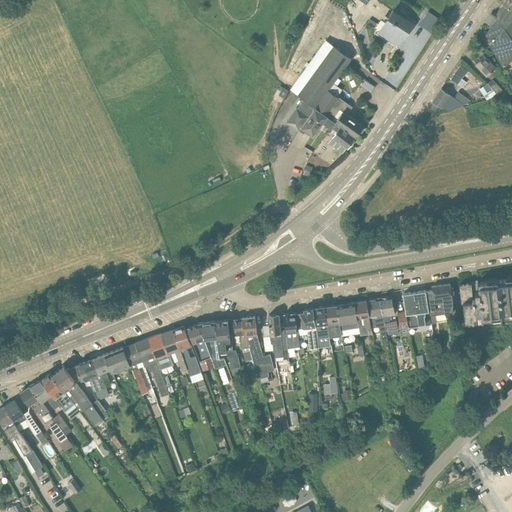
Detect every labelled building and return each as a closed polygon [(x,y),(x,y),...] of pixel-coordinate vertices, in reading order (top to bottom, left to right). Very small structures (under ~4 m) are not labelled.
[(511,0),(505,0),(503,3),(495,16),(497,20),(498,20),(511,40),(511,0)] [(429,9),(421,23),(431,29),(439,15),(429,9)] [(413,24),(408,20),(393,10),(378,32),(399,45),(413,24)] [(511,57),(511,40),(498,20),(497,20),(485,35),(492,42),(489,46),(503,68),(511,57)] [(364,129),(363,125),(346,114),(352,105),(337,95),(342,89),(334,83),(351,58),(333,45),(297,95),(303,99),(315,108),(327,116),(335,122),(336,122),(356,135),(358,133),(358,132),(362,132),(364,129)] [(475,63),(487,76),(496,67),(484,55),(475,63)] [(462,79),(468,71),(461,66),(455,73),(454,73),(450,80),(458,84),(461,78),(462,79)] [(493,80),(488,83),(496,94),(497,96),(503,90),(493,80)] [(496,94),(488,83),(479,89),(487,100),(496,94)] [(432,102),(434,103),(439,107),(441,109),(442,107),(449,112),(464,105),(471,101),(459,92),(455,97),(441,88),(432,102)] [(299,131),(301,128),(315,108),(303,99),(297,108),(286,122),(299,131)] [(434,114),(439,107),(434,103),(429,110),(434,114)] [(315,108),(301,128),(313,136),(322,123),(327,116),(315,108)] [(327,116),(322,123),(331,129),(333,127),(336,122),(335,122),(327,116)] [(352,141),(356,135),(336,122),(333,127),(337,130),(333,136),(347,147),(349,145),(351,146),(353,143),(352,141)] [(306,167),(303,175),(310,178),(313,169),(306,167)] [(463,302),(465,319),(468,319),(468,318),(476,317),(476,318),(477,318),(476,312),(481,312),(481,316),(511,312),(511,276),(507,277),(507,279),(497,280),(497,278),(479,280),(480,282),(477,282),(478,283),(471,284),(471,283),(470,281),(462,282),(462,284),(459,284),(461,302),(463,302)] [(425,290),(428,311),(429,316),(452,312),(452,295),(450,284),(432,286),(432,289),(426,290),(425,290)] [(425,290),(414,292),(419,325),(425,324),(424,314),(425,314),(424,311),(428,311),(425,290)] [(419,325),(414,292),(403,294),(405,312),(408,327),(419,325)] [(388,315),(394,314),(391,296),(379,298),(387,336),(398,334),(396,321),(389,322),(388,315)] [(388,342),(387,336),(379,298),(366,300),(371,327),(379,326),(382,342),(388,342)] [(371,327),(366,300),(354,302),(356,319),(357,324),(357,327),(359,327),(360,336),(369,335),(368,327),(371,327)] [(338,321),(339,323),(340,323),(341,330),(357,327),(357,324),(356,319),(354,302),(336,305),(338,321)] [(324,306),(323,305),(317,306),(318,307),(313,308),(319,348),(330,346),(329,338),(329,337),(324,306)] [(336,305),(334,305),(332,305),(331,306),(329,306),(324,306),(329,337),(329,338),(341,336),(339,323),(338,321),(336,305)] [(310,349),(319,348),(313,308),(304,309),(304,312),(295,313),(298,330),(306,329),(310,349)] [(298,330),(295,313),(295,310),(288,311),(288,313),(284,314),(284,316),(288,348),(299,347),(297,330),(298,330)] [(402,335),(410,334),(408,327),(405,312),(398,314),(402,335)] [(284,316),(279,317),(279,314),(268,316),(269,326),(271,337),(270,337),(271,344),(272,344),(273,352),(274,352),(274,358),(283,356),(284,359),(288,358),(287,356),(288,356),(287,348),(288,348),(284,316)] [(262,353),(259,340),(257,334),(255,316),(242,318),(245,336),(247,335),(251,347),(253,356),(262,353)] [(243,349),(249,347),(251,347),(247,335),(245,336),(242,318),(230,319),(233,335),(241,334),(243,349)] [(231,342),(228,320),(215,321),(218,344),(219,352),(226,351),(227,359),(229,359),(231,369),(240,366),(238,355),(237,355),(236,351),(234,351),(228,348),(227,342),(231,342)] [(218,344),(215,321),(198,323),(212,356),(214,360),(220,358),(219,352),(218,344)] [(187,327),(199,360),(212,356),(198,323),(187,327)] [(192,345),(185,328),(184,325),(173,329),(181,348),(182,350),(184,358),(189,369),(187,369),(190,376),(201,372),(195,356),(190,358),(187,350),(185,349),(185,347),(186,347),(192,345)] [(181,348),(173,329),(162,332),(174,363),(178,362),(182,371),(187,369),(189,369),(184,358),(182,350),(181,348)] [(174,363),(162,332),(148,337),(158,362),(161,369),(173,365),(173,364),(174,363)] [(145,367),(148,366),(150,371),(152,371),(160,368),(158,362),(148,337),(135,342),(142,361),(143,361),(145,367)] [(148,393),(136,363),(142,361),(135,342),(123,346),(131,366),(139,387),(140,387),(143,395),(148,393)] [(113,373),(131,366),(123,346),(123,347),(105,354),(111,366),(112,370),(113,373)] [(244,352),(243,352),(246,361),(252,359),(250,350),(244,352)] [(262,353),(253,356),(258,371),(257,371),(259,379),(269,376),(268,372),(274,370),(270,354),(263,356),(262,353)] [(105,387),(106,388),(107,388),(104,383),(109,381),(106,371),(111,369),(112,373),(113,373),(112,370),(111,366),(105,354),(92,359),(96,372),(99,371),(103,379),(105,387)] [(92,359),(76,365),(82,381),(85,379),(86,381),(89,380),(94,393),(106,388),(105,387),(103,379),(99,371),(96,372),(92,359)] [(104,419),(102,418),(92,404),(76,382),(64,365),(52,375),(75,403),(74,404),(80,412),(84,409),(95,425),(104,419)] [(152,371),(158,387),(166,385),(163,377),(160,368),(152,371)] [(70,407),(74,404),(75,403),(52,375),(50,372),(42,378),(53,393),(67,410),(70,408),(70,407)] [(330,383),(323,385),(325,394),(338,393),(336,376),(329,377),(330,383)] [(53,393),(42,378),(41,380),(30,385),(42,402),(47,399),(55,409),(61,405),(65,411),(67,410),(53,393)] [(20,392),(29,405),(30,405),(37,414),(39,411),(43,416),(49,412),(42,402),(30,385),(25,388),(24,388),(22,390),(21,391),(20,392)] [(136,398),(143,395),(140,387),(139,387),(132,390),(136,398)] [(343,397),(352,396),(351,388),(342,389),(343,397)] [(9,402),(4,405),(21,431),(29,426),(35,436),(36,435),(43,445),(48,442),(28,411),(24,414),(15,399),(10,402),(9,402)] [(92,404),(102,418),(107,414),(108,413),(98,400),(92,404)] [(0,421),(11,441),(15,439),(35,471),(38,477),(43,474),(40,468),(43,467),(20,432),(21,431),(4,405),(0,407),(0,421)] [(54,418),(57,423),(65,435),(71,431),(59,414),(54,418)] [(67,437),(56,423),(50,427),(61,442),(67,437)] [(122,445),(113,433),(109,436),(118,448),(122,445)] [(98,446),(105,456),(110,452),(102,443),(98,446)] [(17,460),(12,463),(18,474),(23,471),(17,460)] [(68,484),(75,494),(81,490),(74,479),(68,484)] [(293,490),(301,504),(315,497),(308,482),(293,490)] [(29,505),(25,496),(19,499),(24,508),(29,505)] [(261,506),(264,511),(272,511),(277,510),(272,501),(261,506)]
